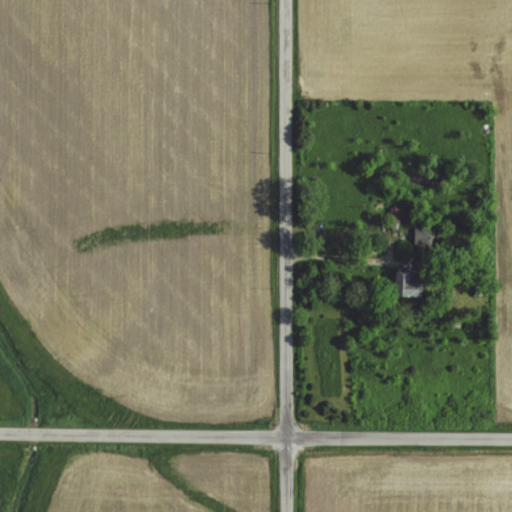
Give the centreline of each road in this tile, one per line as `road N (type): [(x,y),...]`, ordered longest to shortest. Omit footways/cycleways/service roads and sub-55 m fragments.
road 1 (residential): [(511,430),(0,422)]
road 2 (residential): [(286,511),(284,0)]
